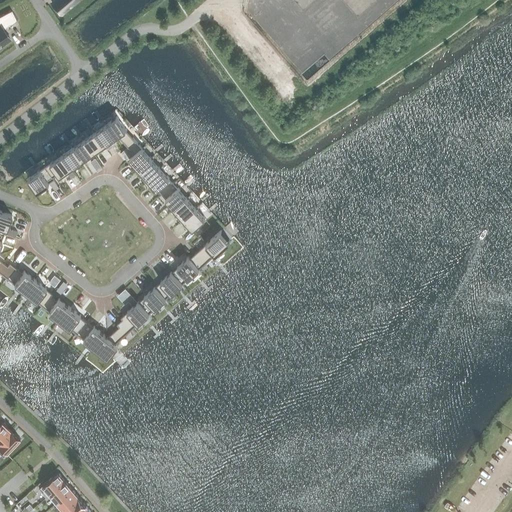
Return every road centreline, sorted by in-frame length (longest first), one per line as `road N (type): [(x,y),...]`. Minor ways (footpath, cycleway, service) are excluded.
road 1 (residential): [(45,216),(101,180),(115,183),(158,232),(157,244),(108,291),(93,292),(36,244),(34,230)]
road 2 (residential): [(82,73),(134,33),(190,21)]
